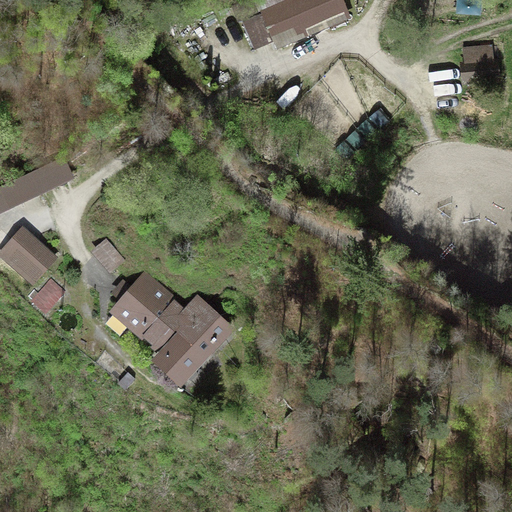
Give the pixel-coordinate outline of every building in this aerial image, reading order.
[(342,0),(290,0),(259,13),(270,39),(346,7),(342,0)] [(458,63),(460,85),(499,83),(497,60),(492,60),(491,45),(461,48),(462,62),(458,63)] [(62,163),(35,172),(42,192),(69,183),(62,163)] [(21,231),(2,251),(36,281),(54,260),(21,231)] [(108,242),(96,252),(112,271),(123,261),(108,242)] [(32,303),(47,314),(68,289),(53,277),(32,303)] [(124,303),(116,311),(156,346),(174,326),(173,326),(185,313),(150,283),(134,291),(125,284),(116,295),(124,303)] [(183,335),(163,357),(184,376),(230,327),(198,298),(185,313),(173,326),(174,326),(183,335)] [(436,343),(431,348),(436,354),(441,349),(436,343)]
